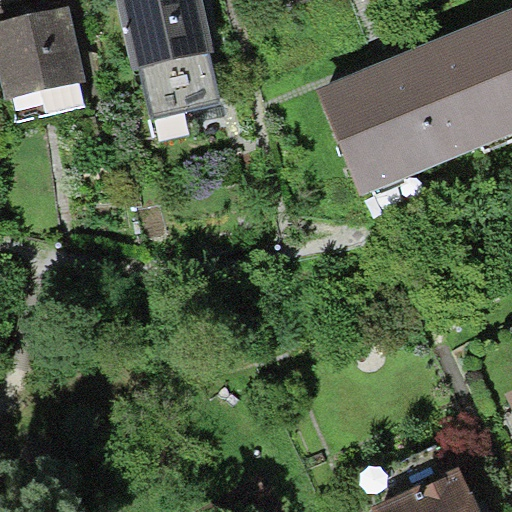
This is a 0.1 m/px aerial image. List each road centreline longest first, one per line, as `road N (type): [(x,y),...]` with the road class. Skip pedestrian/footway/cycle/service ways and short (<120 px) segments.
road 1 (track): [(511,274),(437,327),(396,264),(351,234),(189,269),(0,245)]
road 2 (track): [(437,327),(511,493)]
road 3 (track): [(0,407),(11,405),(22,365),(42,252)]
